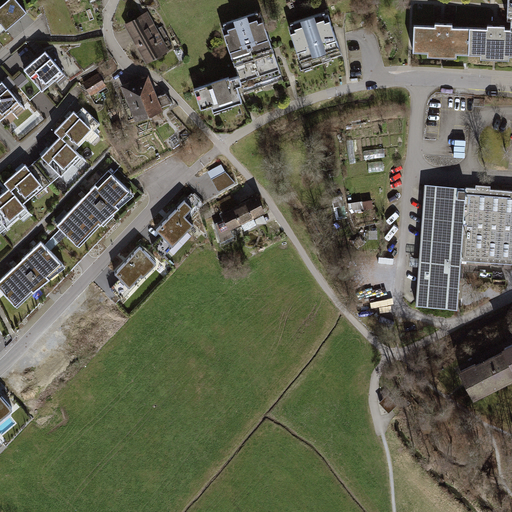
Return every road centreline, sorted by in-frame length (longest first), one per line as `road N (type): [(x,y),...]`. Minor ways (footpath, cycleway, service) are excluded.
road 1 (residential): [(0,366),(180,181)]
road 2 (residential): [(357,86),(421,78),(511,84)]
